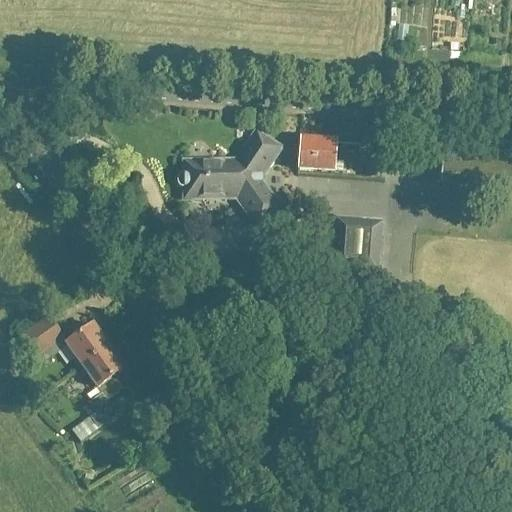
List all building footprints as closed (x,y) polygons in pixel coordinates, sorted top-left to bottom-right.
[(468,43),(482,46),(488,17),(474,14),(468,43)] [(258,183),(258,179),(257,177),(262,176),(267,169),(270,168),(272,165),(273,162),(274,159),(280,150),(256,133),(250,143),(247,144),(244,147),(243,150),(243,153),(239,158),(236,163),(237,164),(235,165),(232,167),(230,169),(225,163),(205,163),(202,162),(199,161),(196,162),(193,163),(184,163),(184,174),(181,175),(179,177),(177,179),(176,182),(177,185),(179,187),(181,189),(184,189),(184,200),(193,200),(196,202),(199,202),(203,202),(205,200),(226,200),(230,194),(232,195),(235,197),(238,198),(237,200),(257,229),(281,212),(262,185),(258,185),(258,183)] [(335,163),(336,144),(299,141),(297,171),(309,172),(309,170),(342,172),(343,164),(335,163)] [(385,180),(387,143),(368,142),(365,179),(385,180)] [(438,159),(439,149),(432,148),(431,158),(438,159)] [(377,274),(381,224),(335,220),(332,270),(377,274)] [(49,317),(19,339),(39,367),(64,349),(63,348),(67,346),(82,368),(110,348),(94,326),(67,345),(63,339),(65,338),(49,317)] [(102,396),(83,409),(90,419),(110,405),(107,401),(123,390),(114,378),(125,370),(110,348),(82,368),(102,396)] [(85,446),(93,428),(78,422),(71,440),(85,446)]
